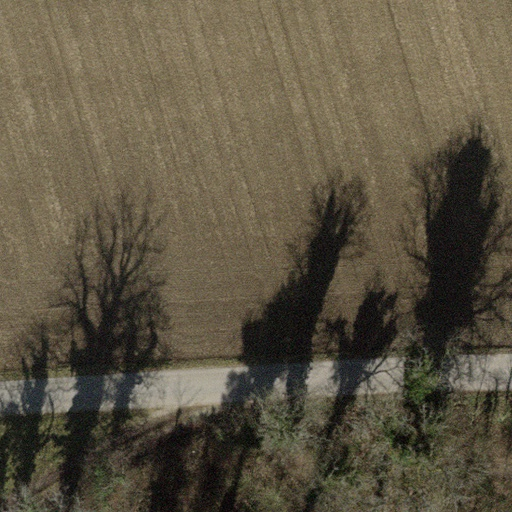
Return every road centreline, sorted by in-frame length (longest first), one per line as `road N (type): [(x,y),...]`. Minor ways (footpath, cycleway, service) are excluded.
road 1 (unclassified): [(511,404),(290,388),(0,404)]
road 2 (track): [(0,510),(111,440),(290,388)]
